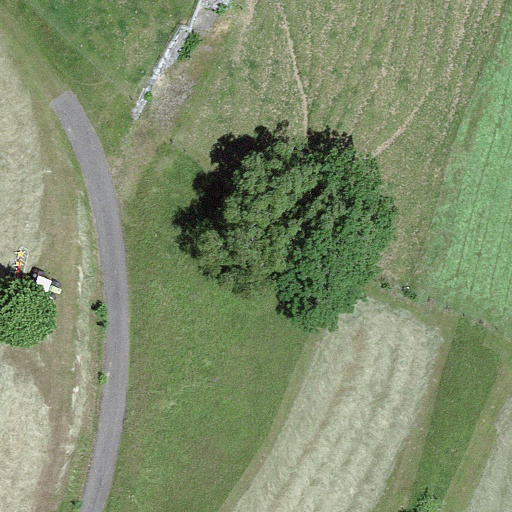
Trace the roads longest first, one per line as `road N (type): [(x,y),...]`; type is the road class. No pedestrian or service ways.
road 1 (track): [(92,511),(117,405),(122,313),(103,180),(65,102)]
road 2 (track): [(0,1),(65,102)]
